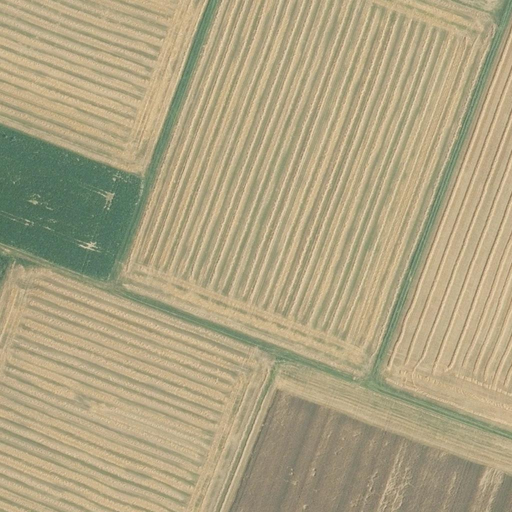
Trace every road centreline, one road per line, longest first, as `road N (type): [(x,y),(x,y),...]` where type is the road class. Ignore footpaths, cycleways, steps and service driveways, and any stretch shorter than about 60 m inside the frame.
road 1 (track): [(511,444),(0,251)]
road 2 (track): [(511,2),(374,393)]
road 3 (track): [(113,294),(219,0)]
